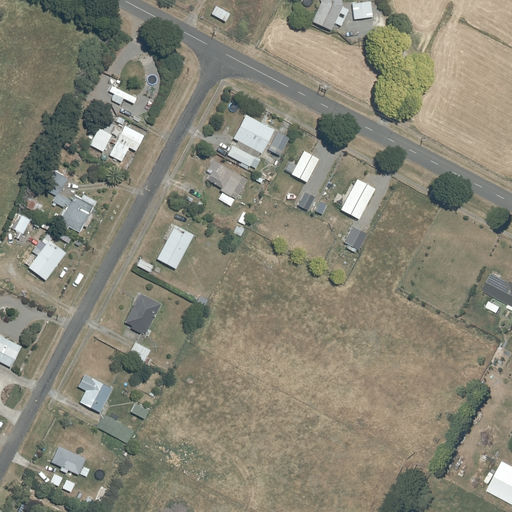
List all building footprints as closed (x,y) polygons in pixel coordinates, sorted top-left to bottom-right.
[(348,8),(342,6),(341,0),(320,0),(321,0),(312,21),(331,29),(334,22),(341,25),(343,19),(348,8)] [(371,17),(370,0),(351,2),(353,18),(371,17)] [(231,13),(216,6),(212,14),(226,21),(231,13)] [(275,129),(246,114),(234,138),(263,153),(275,129)] [(125,124),(117,120),(116,119),(111,130),(103,127),(91,152),(98,156),(106,139),(115,144),(110,154),(122,161),(130,147),(137,151),(145,135),(125,124)] [(289,138),(277,131),(268,149),(281,156),(289,138)] [(249,168),(250,166),(255,169),(260,159),(232,145),(227,155),(241,162),(240,164),(249,168)] [(317,158),(303,151),(292,173),(306,180),(317,158)] [(220,189),(223,190),(217,199),(231,207),(236,198),(248,180),(214,159),(203,176),(221,187),(220,189)] [(322,196),(337,168),(330,165),(316,193),(322,196)] [(57,171),(46,190),(56,196),(53,200),(68,209),(59,224),(69,229),(70,228),(80,233),(84,226),(87,227),(95,213),(90,211),(97,200),(84,193),(81,197),(73,193),(69,200),(58,194),(68,177),(57,171)] [(376,188),(358,178),(342,209),(360,219),(376,188)] [(314,197),(305,191),(297,203),(306,209),(314,197)] [(42,204),(27,197),(23,205),(38,212),(42,204)] [(31,219),(22,214),(14,229),(23,233),(31,219)] [(185,232),(174,226),(157,258),(176,268),(194,235),(185,230),(185,232)] [(368,233),(352,226),(345,242),(360,249),(368,233)] [(66,252),(50,240),(29,267),(46,279),(66,252)] [(154,265),(140,258),(137,265),(150,272),(154,265)] [(511,281),(493,272),(484,291),(510,303),(508,306),(511,307),(511,281)] [(161,304),(140,293),(125,324),(145,334),(161,304)] [(0,360),(11,367),(22,346),(0,334),(0,360)] [(151,349),(135,341),(129,354),(144,362),(151,349)] [(112,387),(85,374),(78,386),(86,390),(81,402),(100,411),(112,387)] [(149,410),(135,402),(131,411),(145,418),(149,410)] [(135,430),(103,413),(96,426),(128,443),(135,430)] [(52,461),(61,466),(60,469),(68,473),(70,469),(79,474),(86,458),(59,446),(52,461)]
